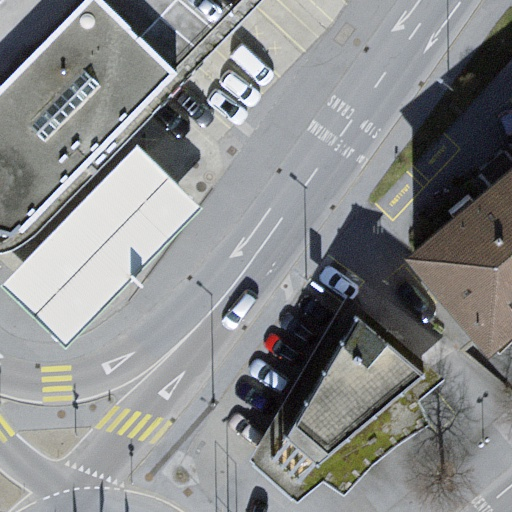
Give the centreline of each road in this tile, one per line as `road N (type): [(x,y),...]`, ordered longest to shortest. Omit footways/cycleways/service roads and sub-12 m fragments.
road 1 (secondary): [(439,0),(205,317)]
road 2 (secondary): [(205,317),(127,419),(83,511)]
road 3 (secondary): [(205,317),(114,364),(58,379),(0,374)]
